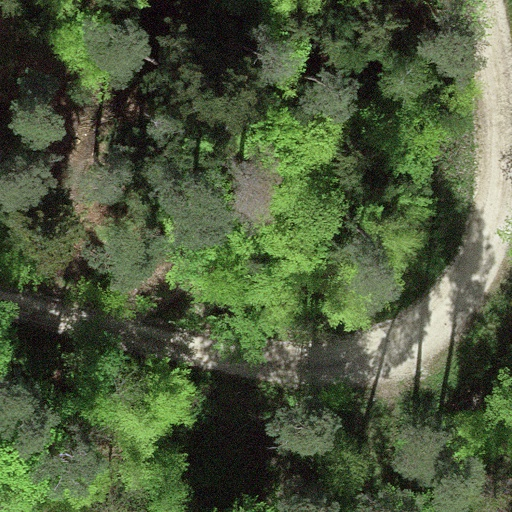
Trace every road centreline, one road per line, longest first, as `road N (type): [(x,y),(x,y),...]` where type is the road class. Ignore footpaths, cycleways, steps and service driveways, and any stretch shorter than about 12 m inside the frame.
road 1 (track): [(469,293),(415,344),(360,361),(229,354),(0,300)]
road 2 (track): [(469,293),(493,217),(499,154),(480,0)]
